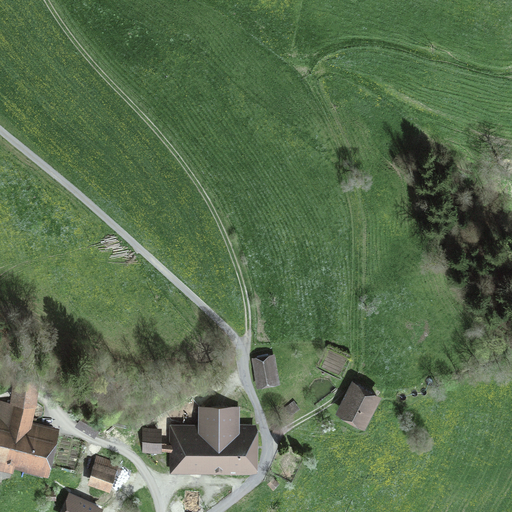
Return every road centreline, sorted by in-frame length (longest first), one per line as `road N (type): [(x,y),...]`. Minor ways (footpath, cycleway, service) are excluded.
road 1 (track): [(267,444),(333,400),(353,364),(353,201),(308,69),(321,53),(362,40),(511,76)]
road 2 (unclassified): [(217,511),(255,481),(266,454),(236,342),(0,128)]
road 3 (track): [(242,355),(241,281),(200,188),(46,0)]
road 4 (track): [(312,85),(322,70),(341,72),(511,144)]
road 5 (track): [(159,511),(129,455),(72,429),(37,394),(0,393)]
